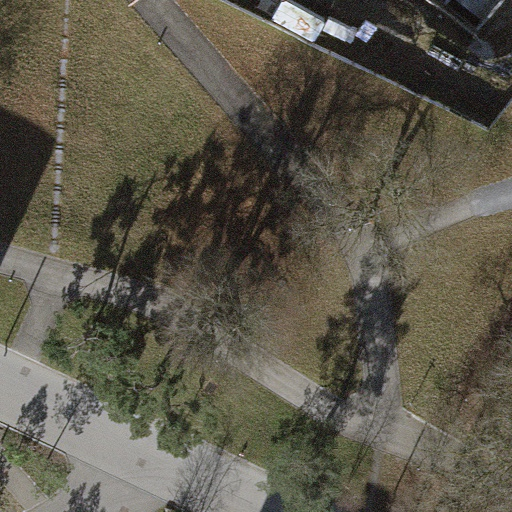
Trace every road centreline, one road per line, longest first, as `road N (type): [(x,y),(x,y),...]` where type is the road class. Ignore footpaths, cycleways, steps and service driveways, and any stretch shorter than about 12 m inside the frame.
road 1 (unclassified): [(0,386),(260,511)]
road 2 (track): [(511,109),(297,0)]
